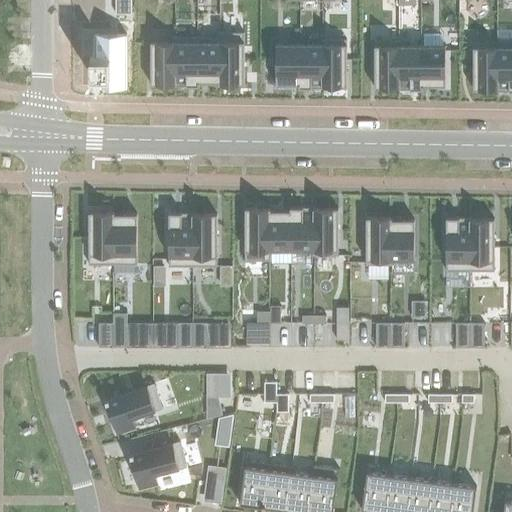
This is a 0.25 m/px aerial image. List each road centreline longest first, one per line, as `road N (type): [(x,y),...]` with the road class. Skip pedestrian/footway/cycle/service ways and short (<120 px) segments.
road 1 (tertiary): [(39,138),(511,146)]
road 2 (residential): [(87,511),(42,344),(39,138)]
road 3 (residential): [(41,0),(39,138)]
